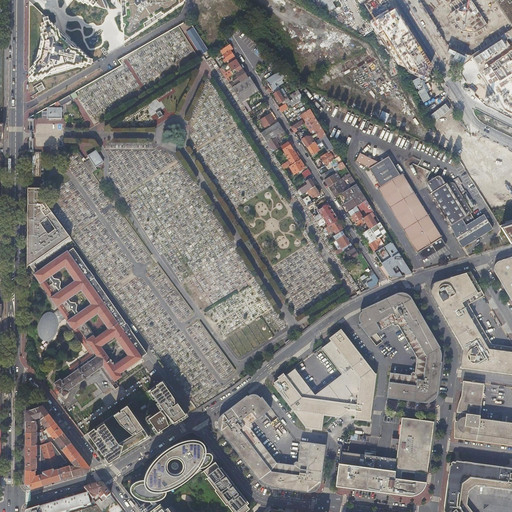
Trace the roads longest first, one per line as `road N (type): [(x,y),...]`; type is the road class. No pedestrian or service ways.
road 1 (secondary): [(15,362),(17,0)]
road 2 (residential): [(387,288),(257,79)]
road 3 (residential): [(198,419),(387,288)]
road 4 (residential): [(198,419),(259,497),(336,502)]
road 5 (residential): [(105,475),(15,362)]
road 6 (residential): [(430,511),(453,372)]
road 7 (secondary): [(14,502),(15,362)]
